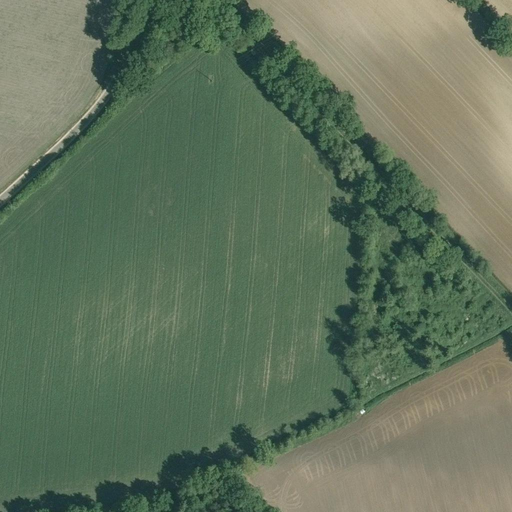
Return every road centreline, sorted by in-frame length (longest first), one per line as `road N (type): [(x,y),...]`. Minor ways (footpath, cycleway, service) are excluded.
road 1 (track): [(234,18),(511,312)]
road 2 (unclassified): [(162,0),(110,93),(0,205)]
